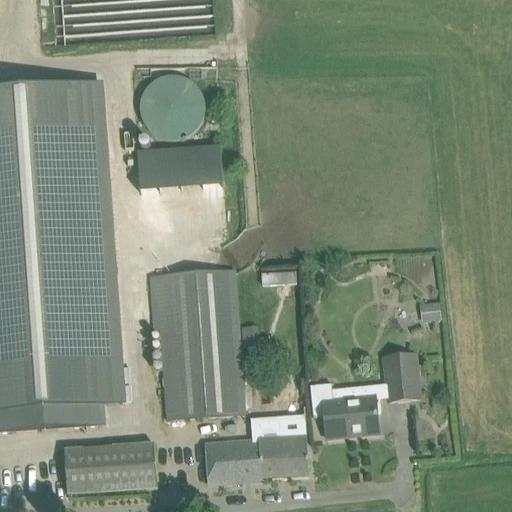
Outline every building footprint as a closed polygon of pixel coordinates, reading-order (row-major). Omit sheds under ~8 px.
[(213,0),(51,0),(55,49),(216,37),(213,0)] [(165,142),(177,143),(186,141),(194,136),(200,129),(205,121),(206,112),(205,100),(199,90),(190,82),(178,78),(166,79),(155,84),(146,92),(142,104),(141,116),(146,127),(154,136),(165,142)] [(0,435),(107,428),(106,408),(123,407),(101,86),(0,92),(0,435)] [(140,143),(141,147),(144,149),(147,149),(150,147),(151,142),(147,138),(142,139),(140,143)] [(154,332),(161,332),(239,326),(235,272),(150,277),(154,332)] [(239,326),(161,332),(168,424),(246,418),(239,326)] [(260,351),(259,328),(242,328),(243,352),(260,351)] [(384,360),(388,399),(389,405),(420,402),(416,357),(384,360)] [(333,404),(332,392),(332,387),(311,389),(314,421),(325,419),(327,442),(380,436),(378,416),(381,416),(380,406),(377,406),(376,399),(358,401),(358,407),(350,408),(349,402),(333,404)] [(260,443),(208,446),(210,487),(262,485),(267,484),(267,480),(310,478),(307,440),(281,442),(280,425),(259,426),(260,443)]
